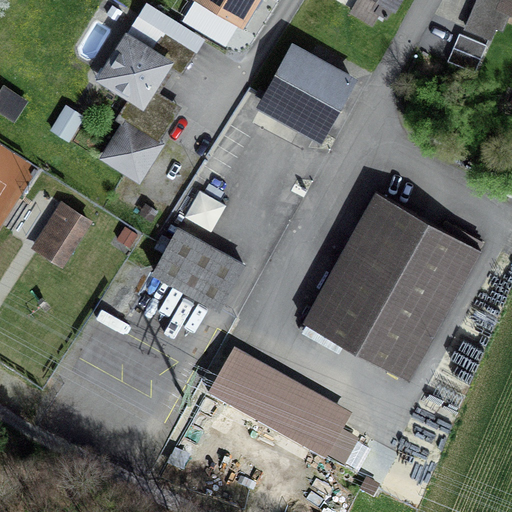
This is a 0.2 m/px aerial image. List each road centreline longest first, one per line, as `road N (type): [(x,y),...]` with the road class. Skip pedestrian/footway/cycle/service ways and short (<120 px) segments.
road 1 (track): [(0,420),(203,511)]
road 2 (residential): [(288,0),(216,113)]
road 3 (residential): [(429,0),(371,109)]
